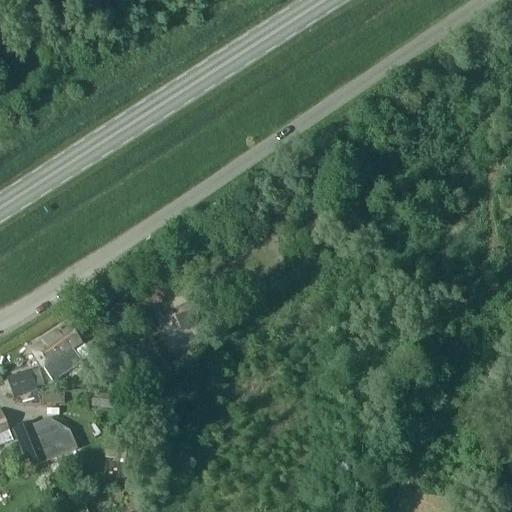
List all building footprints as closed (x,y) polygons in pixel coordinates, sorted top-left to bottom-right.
[(188,330),(201,325),(195,310),(182,315),(188,330)] [(72,351),(81,345),(70,329),(59,337),(56,333),(30,351),(47,377),(53,384),(81,364),(72,351)] [(118,368),(123,376),(134,370),(129,362),(118,368)] [(7,380),(13,399),(35,391),(29,373),(7,380)] [(116,396),(93,395),(92,408),(99,408),(99,409),(116,410),(116,396)] [(0,447),(12,442),(0,412),(0,447)] [(47,457),(31,419),(13,427),(27,464),(47,457)] [(126,449),(106,447),(105,459),(125,461),(126,449)]
